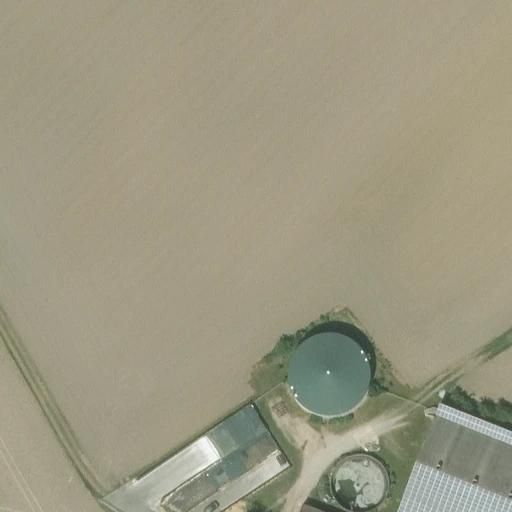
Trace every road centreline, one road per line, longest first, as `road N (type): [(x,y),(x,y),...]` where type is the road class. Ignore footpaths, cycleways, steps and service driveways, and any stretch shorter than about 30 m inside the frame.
road 1 (track): [(511,336),(334,450),(291,511)]
road 2 (track): [(0,312),(97,481),(132,511)]
